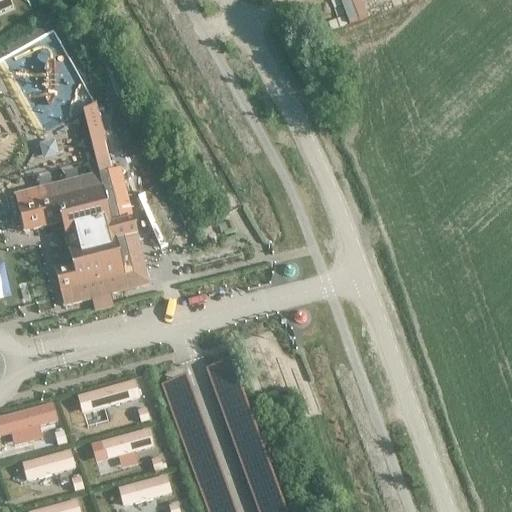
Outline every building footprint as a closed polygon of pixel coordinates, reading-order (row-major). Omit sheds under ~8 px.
[(9,0),(0,0),(0,13),(13,7),(9,0)] [(102,297),(144,287),(131,232),(141,230),(136,212),(127,215),(99,101),(84,105),(99,168),(34,184),(37,199),(27,202),(33,225),(38,224),(44,223),(45,226),(50,224),(61,222),(70,257),(72,266),(54,270),(63,306),(102,297)] [(182,209),(171,186),(161,190),(172,212),(163,214),(174,249),(197,244),(188,208),(182,209)] [(140,400),(135,381),(77,397),(82,416),(140,400)] [(58,423),(53,404),(4,417),(9,436),(58,423)] [(153,448),(148,430),(100,443),(104,462),(153,448)] [(21,464),(26,483),(75,470),(70,451),(21,464)] [(118,489),(123,508),(172,495),(166,476),(118,489)] [(79,511),(77,500),(32,511),(79,511)]
